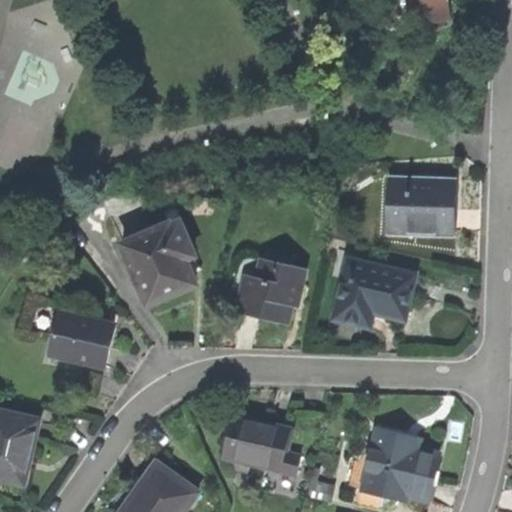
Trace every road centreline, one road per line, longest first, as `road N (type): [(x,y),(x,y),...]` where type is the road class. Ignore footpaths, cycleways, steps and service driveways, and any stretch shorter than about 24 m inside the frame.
road 1 (residential): [(493,377),(243,368),(196,376),(156,395),(126,422),(64,511)]
road 2 (residential): [(493,377),(503,144)]
road 3 (residential): [(503,144),(505,0)]
road 4 (residential): [(473,511),(493,377)]
